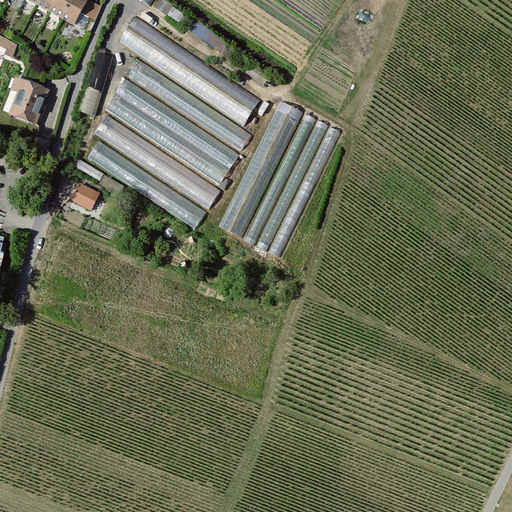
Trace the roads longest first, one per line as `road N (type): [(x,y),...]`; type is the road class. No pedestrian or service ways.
road 1 (residential): [(112,0),(73,96),(0,381)]
road 2 (track): [(148,12),(273,96),(289,86),(349,0)]
road 3 (track): [(273,96),(212,221)]
